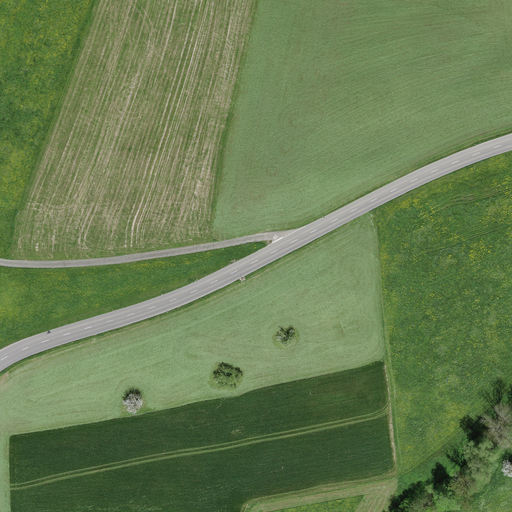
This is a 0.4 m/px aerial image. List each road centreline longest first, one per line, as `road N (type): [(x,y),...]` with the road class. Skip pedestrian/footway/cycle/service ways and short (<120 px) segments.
road 1 (secondary): [(0,361),(196,290),(290,244)]
road 2 (residential): [(0,261),(68,264),(279,237),(290,244)]
road 3 (secondary): [(290,244),(390,190),(511,142)]
